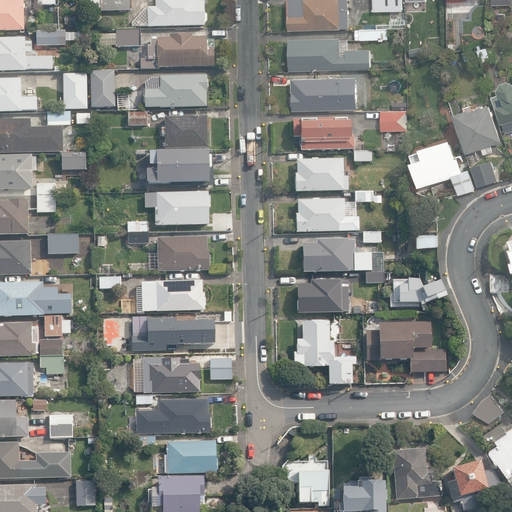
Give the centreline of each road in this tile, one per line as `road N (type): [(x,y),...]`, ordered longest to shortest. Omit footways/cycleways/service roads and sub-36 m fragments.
road 1 (residential): [(257,402),(431,403),(476,384),(486,358),(459,250),(472,217),(511,198)]
road 2 (residential): [(247,0),(257,402)]
